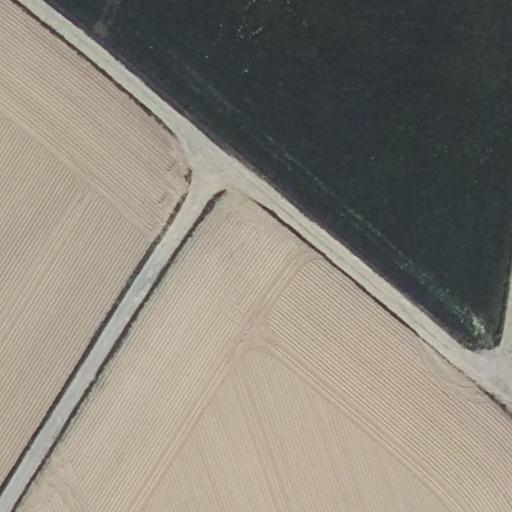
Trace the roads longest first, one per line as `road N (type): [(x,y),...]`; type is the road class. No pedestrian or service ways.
road 1 (track): [(43,0),(458,355),(503,379)]
road 2 (track): [(232,161),(0,504)]
